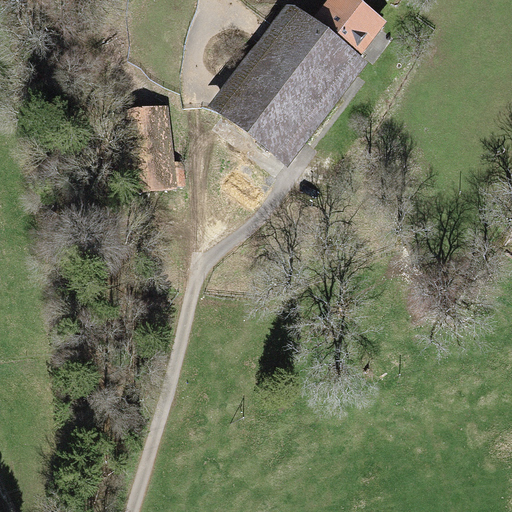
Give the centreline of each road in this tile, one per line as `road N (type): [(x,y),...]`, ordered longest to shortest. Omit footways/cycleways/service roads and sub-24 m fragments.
road 1 (track): [(133,511),(204,247),(205,147),(191,67),(199,0)]
road 2 (track): [(294,511),(511,380)]
road 3 (unknown): [(201,263),(281,183),(349,88)]
